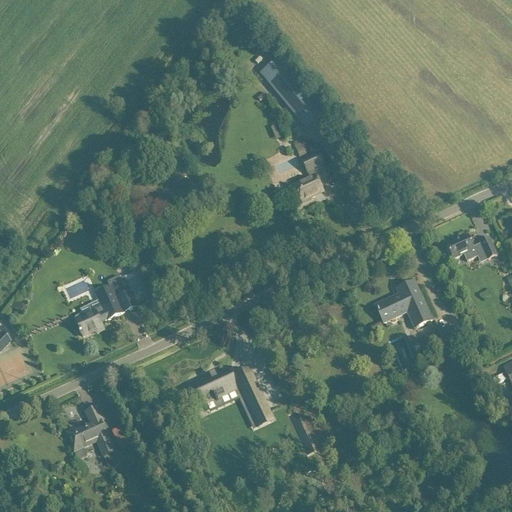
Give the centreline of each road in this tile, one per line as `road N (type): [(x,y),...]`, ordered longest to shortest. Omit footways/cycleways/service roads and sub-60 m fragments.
road 1 (unclassified): [(0,420),(434,218)]
road 2 (track): [(39,237),(215,0)]
road 3 (residential): [(368,0),(454,104),(388,161)]
road 4 (residential): [(284,31),(388,161)]
